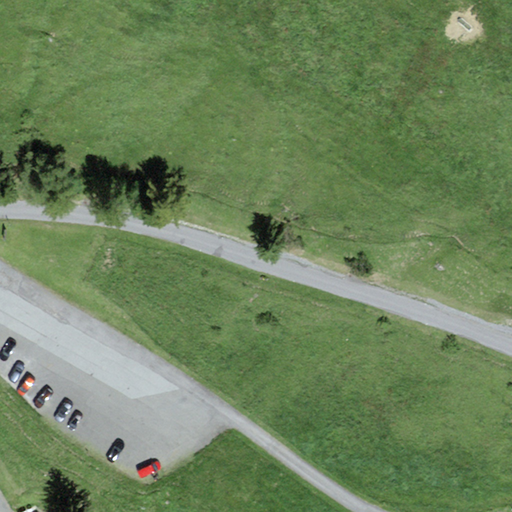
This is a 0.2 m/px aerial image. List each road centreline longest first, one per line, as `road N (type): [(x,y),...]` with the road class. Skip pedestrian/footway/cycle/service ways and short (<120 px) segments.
road 1 (residential): [(0,208),(165,230),(511,346)]
road 2 (residential): [(0,278),(202,392),(364,511)]
